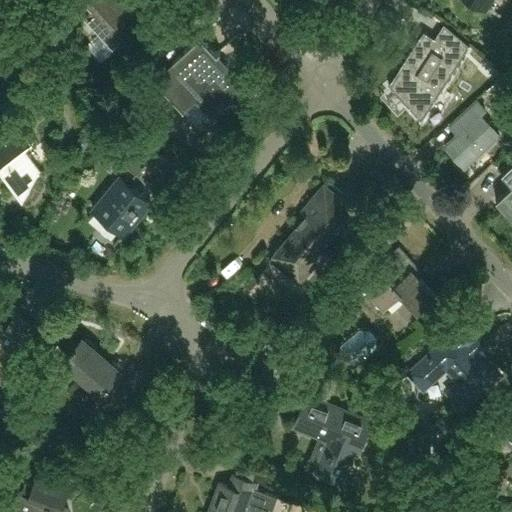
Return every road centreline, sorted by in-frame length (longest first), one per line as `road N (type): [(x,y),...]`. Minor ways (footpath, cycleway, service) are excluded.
road 1 (residential): [(146,303),(323,85)]
road 2 (residential): [(511,292),(323,85)]
road 3 (residential): [(147,511),(199,366),(186,328),(146,303)]
road 4 (residential): [(146,303),(0,258)]
